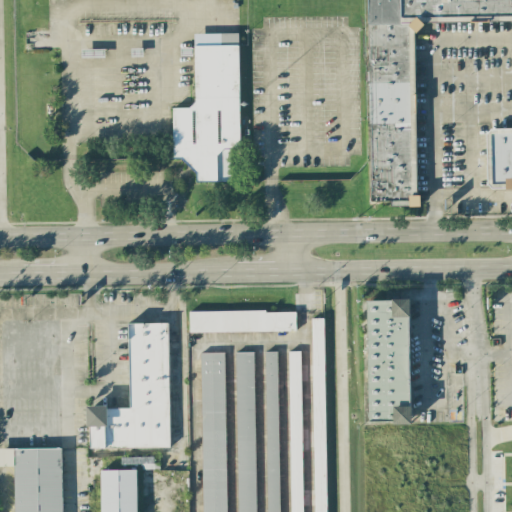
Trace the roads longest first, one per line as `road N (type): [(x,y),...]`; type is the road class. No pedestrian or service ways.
road 1 (primary): [(511,231),(0,236)]
road 2 (primary): [(291,271),(511,267)]
road 3 (primary): [(87,273),(234,271)]
